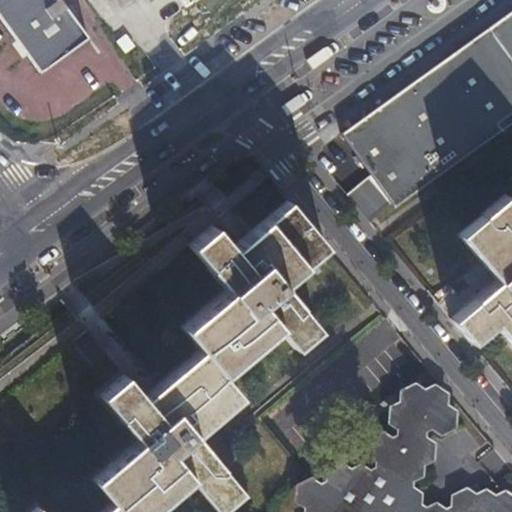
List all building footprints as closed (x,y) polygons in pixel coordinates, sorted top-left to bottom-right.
[(0,0),(0,20),(39,74),(88,38),(60,0),(0,0)] [(373,173),(369,175),(390,204),(394,202),(397,206),(511,123),(511,10),(352,126),(356,132),(348,137),(373,173)] [(344,132),(348,137),(356,132),(352,126),(344,132)] [(390,204),(369,175),(349,188),(371,219),(390,204)] [(511,198),(507,193),(460,232),(499,277),(453,315),(473,339),(495,320),(511,339),(511,198)] [(227,286),(183,325),(221,371),(280,321),(299,341),(319,325),(282,281),(326,245),(287,198),(233,245),(213,223),(189,243),(227,286)] [(88,328),(74,340),(93,362),(107,351),(88,328)] [(149,511),(192,476),(221,511),(245,491),(197,433),(241,395),(221,371),(200,348),(145,396),(125,372),(102,392),(139,438),(93,477),(113,501),(99,511),(43,511),(37,504),(28,511),(149,511)] [(511,511),(511,502),(504,498),(494,503),(485,496),(474,501),(465,495),(455,500),(454,511),(451,511),(437,511),(434,509),(428,511),(420,511),(414,507),(415,497),(406,490),(407,479),(417,474),(419,462),(428,457),(428,447),(420,440),(421,429),(430,424),(440,431),(450,425),(451,414),(442,407),(442,396),(434,390),(423,395),(414,388),(404,393),(403,404),(393,410),(392,421),(400,428),(400,439),(390,444),(380,438),(370,442),(369,454),(378,459),(378,471),(368,475),(359,470),(349,474),(339,468),(330,472),(328,484),(318,489),(309,483),(298,488),(297,498),(307,506),(305,511),(511,511)]
